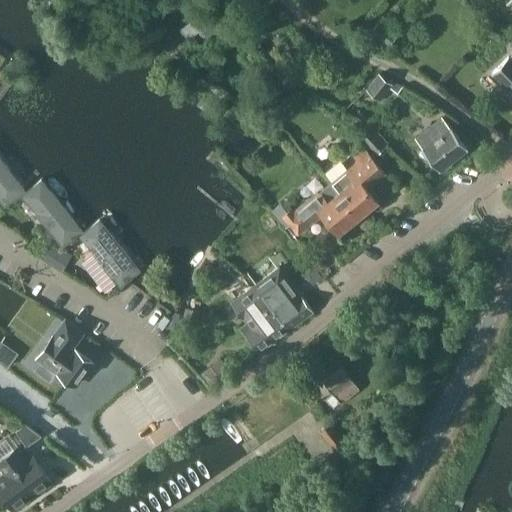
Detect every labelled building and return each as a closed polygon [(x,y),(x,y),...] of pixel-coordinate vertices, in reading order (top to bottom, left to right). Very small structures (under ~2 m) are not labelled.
[(226,32),(197,15),(177,31),(185,41),(197,32),(208,46),(226,32)] [(387,44),(395,34),(376,20),(369,31),(387,44)] [(508,57),(492,73),(507,89),(503,93),(511,101),(511,54),(509,58),(508,57)] [(378,100),(391,84),(377,74),(365,90),(378,100)] [(449,127),(442,117),(415,139),(422,148),(421,148),(439,170),(467,148),(450,126),(449,127)] [(375,155),(384,147),(360,121),(351,130),(375,155)] [(357,217),(377,200),(367,188),(384,174),(363,149),(354,157),(357,160),(329,183),(357,217)] [(0,160),(0,200),(6,209),(25,192),(0,160)] [(41,180),(22,196),(62,251),(82,232),(41,180)] [(357,217),(329,183),(294,212),(284,199),(270,210),(284,226),(288,223),(297,234),(322,214),(338,233),(357,217)] [(100,220),(79,236),(89,248),(119,287),(142,273),(100,220)] [(279,267),(255,285),(271,306),(267,308),(284,331),(311,311),(312,311),(279,267)] [(254,284),(230,302),(246,324),(240,328),(258,351),(284,331),(267,308),(271,306),(255,285),(254,284)] [(437,286),(437,297),(451,297),(451,285),(437,286)] [(73,384),(90,361),(71,348),(82,333),(65,320),(58,331),(59,332),(39,359),(73,384)] [(17,353),(1,341),(0,343),(0,360),(8,366),(17,353)] [(209,385),(228,368),(219,357),(200,374),(209,385)] [(311,386),(321,378),(311,366),(301,374),(311,386)] [(339,403),(358,389),(341,368),(323,382),(332,394),(325,399),(331,407),(338,401),(339,403)] [(26,424),(15,432),(27,447),(41,436),(40,434),(26,424)] [(341,459),(350,451),(329,424),(320,432),(341,459)] [(0,467),(5,474),(0,478),(0,491),(13,510),(52,481),(32,455),(26,459),(18,447),(0,460),(0,467)]
